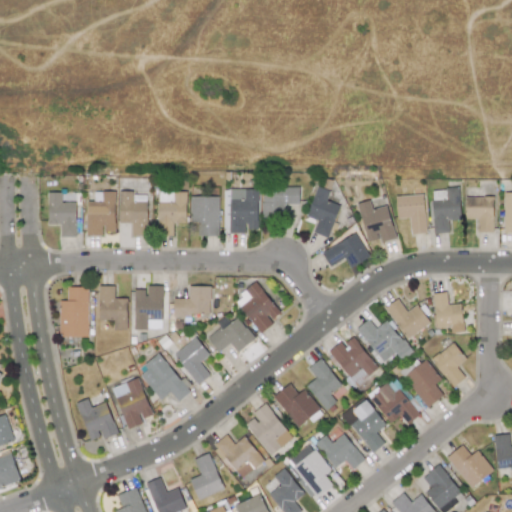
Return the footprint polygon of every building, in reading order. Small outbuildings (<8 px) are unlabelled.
[(339,205),(326,200),(330,191),(316,186),(305,216),(317,220),(312,232),(327,238),(339,205)] [(298,188),(261,187),(261,216),(283,217),(283,205),(298,205),(298,188)] [(256,229),(257,189),(223,188),(223,206),(229,206),(229,233),(245,233),(245,229),(256,229)] [(433,233),(448,233),(448,220),(460,219),(458,188),(431,189),(433,233)] [(147,235),(146,195),(133,195),(133,191),(118,191),(119,223),(131,223),(132,235),(147,235)] [(48,225),(60,225),(60,237),(76,237),(75,203),(61,203),(61,192),(47,193),(48,225)] [(87,201),(86,236),(103,236),(103,232),(115,232),(115,192),(94,192),(94,202),(87,201)] [(173,235),(173,223),(186,223),(186,192),(157,192),(158,236),(173,235)] [(511,193),(503,193),(502,232),(511,232),(511,193)] [(396,219),(409,218),(410,233),(425,233),(423,194),(395,196),(396,219)] [(189,222),(197,222),(197,236),(218,236),(219,196),(190,196),(189,222)] [(464,196),(464,219),(476,219),(476,232),(492,232),(492,197),(464,196)] [(386,205),(371,209),(369,200),(356,203),(366,242),(379,239),(380,242),(395,238),(386,205)] [(369,256),(354,233),(321,253),(329,266),(343,257),(350,268),(369,256)] [(258,332),(280,314),(255,282),(233,300),(258,332)] [(114,286),(98,285),(98,320),(113,320),(112,330),(126,330),(127,298),(113,298),(114,286)] [(134,289),(133,329),(161,329),(162,286),(146,285),(146,289),(134,289)] [(210,286),(188,286),(188,298),(173,298),(173,315),(209,315),(210,286)] [(88,287),(66,287),(66,301),(59,301),(58,337),(87,337),(88,287)] [(463,332),(460,303),(447,305),(446,292),(432,293),(435,328),(450,327),(450,333),(463,332)] [(404,339),(429,325),(417,304),(404,312),(398,299),(385,306),(404,339)] [(254,338),(236,317),(226,325),(224,323),(206,338),(218,352),(229,343),(237,352),(254,338)] [(410,352),(386,320),(375,328),(368,319),(356,328),(381,362),(395,352),(400,360),(410,352)] [(173,354),(197,385),(209,375),(198,362),(208,354),(195,337),(173,354)] [(377,368),(352,337),(342,345),(340,342),(328,351),(350,379),(352,376),(357,383),(377,368)] [(464,378),(456,366),(465,360),(453,343),(431,358),(451,387),(464,378)] [(170,392),(177,401),(189,392),(157,353),(136,370),(159,400),(170,392)] [(307,368),(315,378),(306,385),(325,410),(336,402),(330,394),(341,385),(320,358),(307,368)] [(442,396),(434,384),(440,380),(425,359),(403,375),(426,408),(442,396)] [(152,417),(137,377),(111,387),(126,427),(152,417)] [(397,388),(393,391),(385,381),(368,395),(390,423),(399,416),(406,425),(419,415),(397,388)] [(302,389),(297,394),(288,383),(272,397),(297,427),(308,418),(311,422),(322,413),(302,389)] [(89,440),(100,436),(102,439),(117,434),(105,402),(90,407),(87,398),(75,403),(89,440)] [(376,433),(385,425),(365,399),(351,411),(357,418),(349,425),(372,453),(384,443),(376,433)] [(270,455),(292,438),(264,403),(251,414),(253,417),(244,424),(270,455)] [(0,446),(13,443),(6,415),(0,416),(0,446)] [(330,442),(324,435),(314,442),(333,468),(345,460),(351,469),(363,461),(343,433),(330,442)] [(211,446),(222,460),(225,457),(241,478),(263,461),(244,436),(233,444),(225,434),(211,446)] [(511,444),(509,445),(508,434),(494,435),(495,468),(511,467),(511,477),(511,444)] [(330,470),(308,444),(285,462),(314,497),(331,484),(323,475),(330,470)] [(470,455),(461,444),(445,458),(471,488),(493,470),(476,450),(470,455)] [(0,456),(0,487),(20,480),(10,453),(0,456)] [(194,459),(201,474),(189,479),(198,500),(223,489),(208,453),(194,459)] [(439,511),(461,497),(439,464),(421,476),(430,488),(425,492),(439,511)] [(281,511),(301,511),(294,500),(302,495),(284,468),(273,475),(279,485),(269,492),(281,511)] [(174,511),(185,508),(177,488),(165,492),(159,477),(145,483),(156,511),(174,511)] [(114,511),(145,511),(135,487),(116,495),(121,508),(114,511)] [(390,502),(398,511),(434,511),(419,494),(410,502),(402,492),(390,502)] [(267,511),(260,494),(234,505),(236,511),(267,511)]
